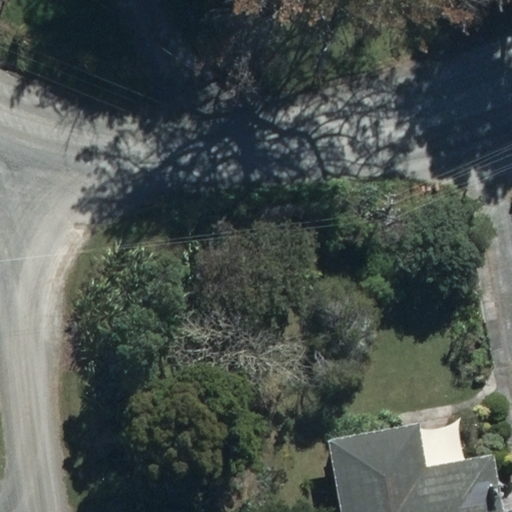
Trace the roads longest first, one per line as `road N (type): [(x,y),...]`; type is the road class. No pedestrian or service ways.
road 1 (unclassified): [(7,166),(194,173),(399,143),(511,88)]
road 2 (residential): [(44,511),(13,306),(7,166)]
